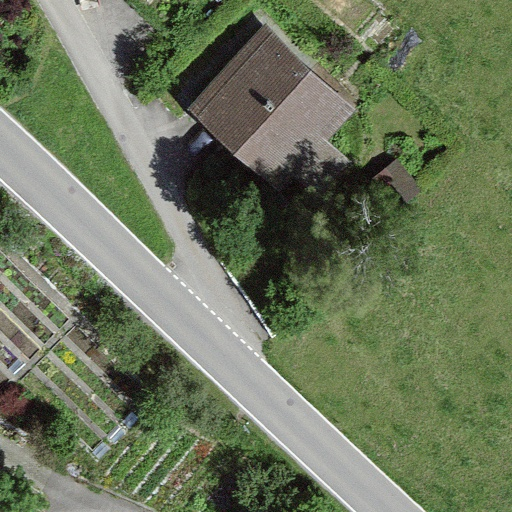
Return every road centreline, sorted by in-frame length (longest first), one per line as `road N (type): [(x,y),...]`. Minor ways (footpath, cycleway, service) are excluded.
road 1 (unclassified): [(54,0),(185,240),(200,292),(201,336)]
road 2 (secondary): [(201,336),(0,143)]
road 3 (secondary): [(390,511),(201,336)]
